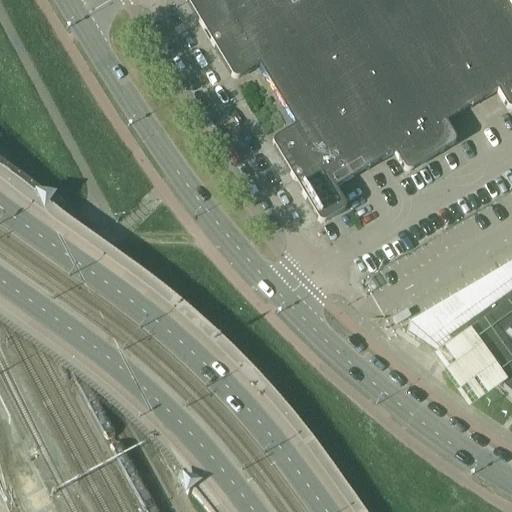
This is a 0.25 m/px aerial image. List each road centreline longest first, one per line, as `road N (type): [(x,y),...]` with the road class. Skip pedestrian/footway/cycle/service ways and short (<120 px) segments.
road 1 (secondary): [(322,511),(195,360),(0,215)]
road 2 (unclassified): [(283,297),(167,160),(77,25)]
road 3 (secondary): [(0,287),(167,418),(247,511)]
road 4 (unclassified): [(314,272),(149,0)]
road 5 (unclassified): [(511,484),(386,396),(283,297)]
road 6 (unclassified): [(314,272),(511,152)]
